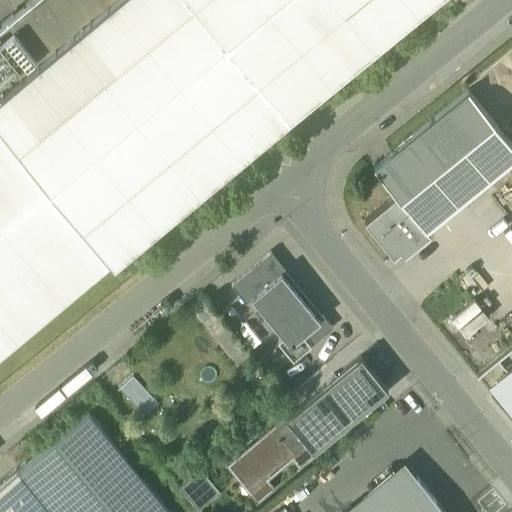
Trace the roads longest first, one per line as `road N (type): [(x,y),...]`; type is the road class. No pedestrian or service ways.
road 1 (residential): [(0,433),(293,187)]
road 2 (residential): [(293,187),(511,455)]
road 3 (residential): [(293,187),(511,8)]
